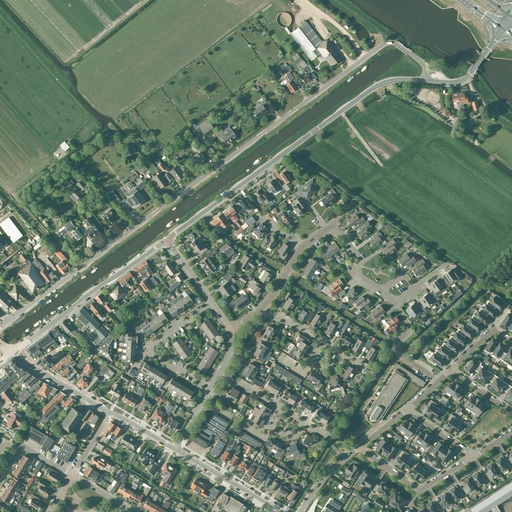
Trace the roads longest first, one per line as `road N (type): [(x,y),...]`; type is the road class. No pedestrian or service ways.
road 1 (unclassified): [(0,328),(383,44),(397,45)]
road 2 (tertiary): [(166,240),(376,86),(425,81)]
road 3 (tertiary): [(12,352),(166,240)]
road 4 (track): [(58,161),(13,199),(78,268)]
road 5 (residential): [(210,387),(150,355),(150,344),(210,301)]
road 6 (residential): [(473,456),(419,491),(359,448)]
road 7 (unclassified): [(280,511),(174,449)]
